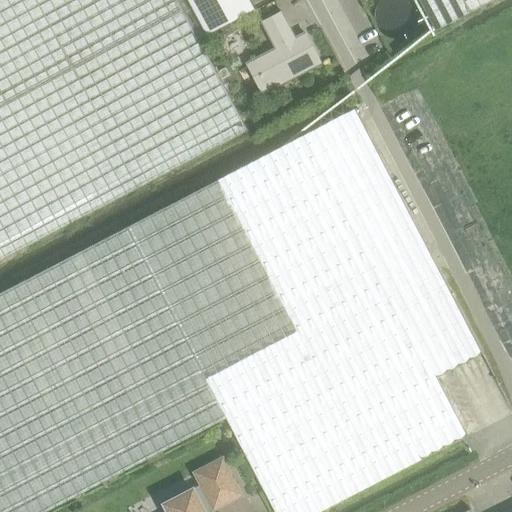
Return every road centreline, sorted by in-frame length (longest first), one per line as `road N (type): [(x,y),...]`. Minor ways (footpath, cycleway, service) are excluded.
road 1 (unclassified): [(511,378),(315,0)]
road 2 (unclassified): [(404,511),(511,456)]
